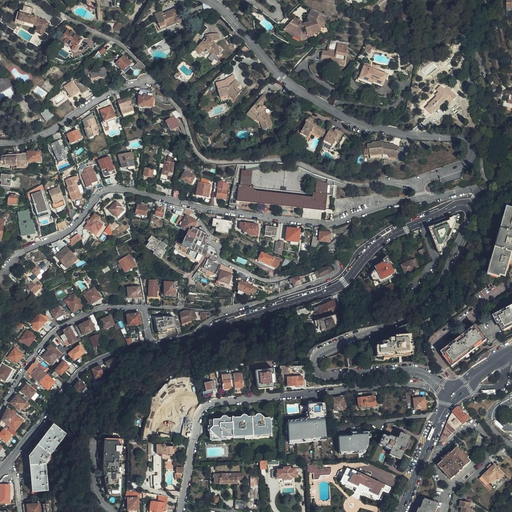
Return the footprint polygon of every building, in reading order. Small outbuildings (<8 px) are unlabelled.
[(23,12),(18,12),(17,18),(25,20),(25,22),(35,24),(39,26),(37,30),(37,32),(42,35),(44,34),(50,21),(43,18),(42,20),(38,18),(39,17),(37,16),(33,15),(34,7),(25,5),(23,12)] [(179,19),(178,18),(175,9),(165,13),(163,13),(162,11),(154,15),(157,24),(155,25),(158,31),(162,30),(160,27),(175,21),(176,24),(177,24),(178,24),(179,23),(180,22),(180,20),(180,19),(179,19)] [(244,12),(240,9),(236,14),(239,17),(244,12)] [(292,20),(285,28),(294,33),(293,35),(300,38),(300,41),(300,42),(308,39),(308,38),(312,37),(311,34),(320,31),(318,26),(322,25),(323,21),(326,23),(328,19),(311,10),(307,19),(308,23),(302,25),(297,22),(298,20),(294,18),(293,21),(292,20)] [(25,20),(17,18),(16,22),(34,27),(35,24),(25,22),(25,20)] [(175,21),(160,27),(162,30),(176,24),(175,21)] [(294,33),(285,28),(283,31),(289,34),(289,35),(300,41),(300,38),(293,35),(294,33)] [(83,38),(68,30),(67,31),(62,41),(76,49),(76,50),(77,50),(79,50),(79,49),(79,48),(79,47),(83,38)] [(219,48),(214,44),(213,44),(210,42),(211,40),(212,41),(216,40),(215,33),(207,34),(207,36),(205,36),(205,40),(201,44),(199,43),(195,48),(200,53),(202,51),(206,52),(207,51),(211,54),(213,53),(217,56),(220,52),(217,50),(219,48)] [(323,51),(322,55),(321,59),(331,62),(332,59),(338,60),(337,64),(343,65),(347,50),(345,50),(346,46),(338,44),(336,51),(328,49),(327,52),(323,51)] [(130,65),(130,64),(123,56),(114,64),(119,70),(122,72),(130,65)] [(384,85),(388,74),(370,67),(370,69),(363,66),(359,77),(374,82),(374,81),(384,85)] [(105,77),(103,68),(99,69),(98,69),(95,70),(94,69),(89,70),(89,68),(83,70),(84,75),(89,74),(91,79),(100,76),(101,78),(105,77)] [(142,76),(145,76),(145,75),(141,69),(136,70),(133,75),(138,79),(141,76),(142,76)] [(0,92),(10,86),(5,77),(0,79),(0,92)] [(70,98),(78,93),(71,82),(73,81),(71,78),(58,88),(59,90),(61,88),(61,89),(63,87),(64,89),(65,91),(68,95),(70,98)] [(226,80),(216,83),(218,91),(219,94),(229,91),(235,97),(244,87),(235,78),(232,81),(227,82),(226,80)] [(92,93),(93,94),(89,87),(79,94),(83,100),(92,93)] [(259,100),(264,105),(269,99),(264,94),(259,100)] [(151,98),(138,97),(137,106),(150,107),(151,103),(151,98)] [(134,114),(128,98),(117,103),(122,117),(134,114)] [(261,108),(264,105),(259,100),(249,111),(256,118),(255,119),(256,119),(260,123),(262,131),(269,129),(268,127),(272,126),(269,116),(264,112),(265,111),(261,108)] [(104,121),(114,117),(110,106),(99,111),(104,121)] [(53,118),(45,107),(39,111),(38,112),(46,122),(53,118)] [(425,109),(422,113),(426,117),(431,114),(425,109)] [(254,121),(256,119),(255,119),(256,118),(249,111),(246,114),(254,121)] [(179,127),(175,119),(179,117),(177,112),(172,114),(173,117),(165,120),(170,130),(179,127)] [(96,129),(92,117),(90,117),(83,122),(88,136),(97,133),(95,129),(96,129)] [(115,118),(114,117),(104,121),(104,122),(108,126),(115,123),(115,118)] [(339,135),(341,136),(342,132),(336,129),(334,132),(330,130),(329,132),(313,124),(315,120),(311,118),(308,123),(305,122),(300,132),(308,136),(311,131),(325,138),(325,139),(324,142),(333,146),(339,136),(339,135)] [(80,139),(76,130),(71,132),(70,129),(64,132),(69,144),(80,139)] [(49,144),(56,159),(64,156),(62,151),(60,148),(62,147),(59,139),(49,144)] [(398,154),(399,147),(392,146),(392,145),(381,142),(381,141),(375,142),(375,143),(366,144),(367,149),(368,149),(369,159),(383,158),(396,160),(397,153),(398,154)] [(64,156),(56,159),(57,163),(62,161),(61,160),(65,158),(63,155),(66,153),(64,149),(64,150),(62,147),(60,148),(62,151),(64,156)] [(41,152),(27,152),(27,153),(21,154),(15,154),(3,154),(2,154),(1,155),(1,156),(0,165),(5,165),(5,166),(9,166),(10,165),(17,165),(18,167),(27,167),(27,162),(39,162),(39,157),(41,157),(41,152)] [(133,161),(131,153),(117,155),(122,168),(126,167),(128,170),(134,169),(133,166),(132,161),(133,161)] [(98,164),(97,161),(100,160),(98,154),(91,157),(94,166),(98,164)] [(115,174),(108,157),(100,160),(97,161),(98,164),(102,175),(103,175),(103,176),(104,177),(105,177),(106,177),(115,174)] [(171,172),(173,163),(170,162),(171,158),(167,157),(167,159),(164,158),(161,174),(165,175),(166,174),(167,174),(168,172),(171,172)] [(324,211),(327,184),(323,183),(323,182),(308,176),(306,180),(315,183),(314,193),(312,194),(312,198),(254,191),(254,187),(250,187),(251,172),(262,169),(261,165),(247,169),(245,169),(245,170),(241,170),(240,185),(238,186),(236,201),(324,211)] [(81,174),(86,187),(91,185),(90,184),(95,182),(96,182),(90,166),(82,170),(83,173),(81,174)] [(151,178),(153,170),(144,168),(142,176),(151,178)] [(76,186),(74,178),(72,179),(71,176),(72,175),(73,175),(72,171),(63,174),(64,178),(65,178),(66,181),(64,182),(71,202),(76,200),(80,198),(79,194),(76,186)] [(194,178),(194,177),(184,171),(180,179),(192,186),(194,182),(193,181),(192,181),(194,178)] [(0,186),(9,188),(10,176),(0,174),(0,186)] [(226,199),(228,184),(223,183),(223,182),(218,181),(216,198),(226,199)] [(207,196),(208,187),(209,186),(198,183),(196,194),(206,197),(207,196)] [(63,201),(59,189),(49,191),(52,204),(51,204),(53,209),(63,206),(61,201),(63,201)] [(172,197),(179,199),(181,191),(173,189),(172,196),(172,197)] [(47,212),(41,192),(30,195),(36,215),(47,212)] [(16,206),(16,196),(8,195),(7,204),(16,206)] [(121,207),(116,203),(111,207),(108,210),(116,218),(122,211),(123,210),(121,209),(122,207),(121,206),(121,207)] [(145,216),(146,208),(141,207),(141,206),(137,205),(135,214),(145,216)] [(506,280),(511,255),(511,209),(507,208),(490,276),(506,280)] [(21,230),(32,228),(31,223),(30,224),(28,211),(18,213),(21,230)] [(124,213),(122,211),(116,218),(118,220),(124,213)] [(186,232),(188,233),(188,232),(190,233),(192,230),(196,222),(186,217),(185,217),(180,228),(186,232)] [(433,226),(432,224),(427,225),(428,226),(441,257),(442,257),(456,222),(454,217),(450,219),(450,220),(433,226)] [(101,226),(91,219),(84,228),(94,236),(101,226)] [(230,229),(231,222),(223,221),(212,219),(211,226),(215,227),(215,231),(227,233),(227,229),(230,229)] [(108,225),(109,226),(110,230),(118,225),(114,220),(108,225)] [(60,223),(56,225),(58,231),(62,229),(66,227),(64,221),(60,223)] [(256,236),(257,226),(239,223),(239,230),(243,231),(243,232),(247,233),(247,235),(256,236)] [(43,237),(56,232),(55,226),(41,231),(43,237)] [(275,236),(275,228),(265,227),(264,236),(270,237),(270,236),(275,236)] [(19,231),(20,237),(32,235),(33,235),(32,232),(32,228),(21,230),(19,231)] [(297,243),(298,230),(286,229),(285,241),(297,243)] [(188,233),(182,244),(181,244),(182,243),(176,240),(175,243),(176,244),(175,247),(177,248),(176,251),(179,252),(179,251),(188,256),(194,244),(198,233),(192,230),(190,233),(188,232),(188,233)] [(329,241),(330,233),(319,232),(318,241),(319,242),(327,242),(329,241)] [(194,244),(188,256),(199,262),(202,255),(203,255),(205,251),(216,256),(215,251),(212,249),(211,248),(207,246),(206,248),(203,246),(207,237),(198,233),(194,244)] [(74,245),(80,239),(76,236),(70,241),(74,245)] [(165,247),(161,244),(159,245),(157,243),(157,242),(151,237),(148,241),(149,242),(146,246),(158,258),(164,252),(162,251),(165,247)] [(61,243),(51,253),(55,258),(65,248),(61,243)] [(75,258),(65,248),(55,258),(67,270),(77,260),(75,258)] [(279,261),(261,253),(257,261),(275,269),(279,261)] [(135,267),(129,256),(118,262),(124,273),(135,267)] [(393,277),(391,274),(393,274),(391,270),(392,270),(385,256),(368,275),(372,283),(375,281),(376,282),(377,282),(379,284),(393,277)] [(219,264),(207,258),(203,267),(215,273),(219,264)] [(410,261),(400,266),(404,274),(405,273),(406,275),(414,271),(413,270),(414,269),(410,261)] [(30,271),(31,272),(34,275),(36,278),(41,273),(39,272),(45,266),(42,262),(38,266),(37,265),(35,267),(30,271)] [(328,267),(309,274),(312,281),(319,278),(331,272),(328,267)] [(108,268),(98,272),(101,277),(110,273),(108,268)] [(228,285),(231,275),(221,272),(218,281),(228,285)] [(302,285),(298,277),(290,279),(294,288),(302,285)] [(149,281),(148,288),(148,293),(148,297),(156,297),(156,291),(158,291),(158,289),(156,289),(156,285),(155,285),(155,281),(149,281)] [(40,291),(31,282),(25,287),(34,296),(40,291)] [(254,295),(257,289),(240,282),(237,285),(237,291),(238,292),(236,295),(241,298),(243,294),(247,296),(249,293),(254,295)] [(174,295),(174,283),(164,283),(164,295),(174,295)] [(140,298),(140,292),(142,292),(141,286),(139,286),(139,287),(127,289),(128,299),(140,298)] [(100,299),(93,289),(83,296),(90,305),(100,299)] [(83,306),(74,294),(64,301),(72,313),(83,306)] [(336,306),(333,301),(316,308),(318,312),(316,313),(317,317),(326,314),(325,312),(329,311),(329,310),(336,306)] [(337,310),(336,306),(329,310),(329,311),(325,312),(326,314),(337,310)] [(502,331),(511,325),(511,307),(493,318),(497,324),(498,323),(502,331)] [(63,315),(59,308),(50,312),(54,319),(63,315)] [(179,313),(181,324),(190,321),(196,319),(194,314),(192,314),(191,311),(186,311),(179,313)] [(54,319),(50,312),(44,315),(56,327),(59,324),(54,319)] [(140,324),(138,314),(126,316),(128,326),(140,324)] [(179,328),(176,314),(154,317),(157,334),(167,332),(166,330),(179,328)] [(37,330),(46,322),(39,315),(30,323),(37,330)] [(337,322),(336,315),(319,320),(322,331),(338,327),(337,322)] [(104,329),(113,325),(109,317),(100,321),(104,329)] [(79,326),(83,335),(94,330),(90,321),(79,326)] [(68,341),(71,345),(77,341),(75,338),(78,337),(72,326),(63,331),(64,334),(61,336),(65,342),(68,341)] [(79,326),(74,328),(79,337),(83,335),(79,326)] [(452,366),(485,340),(476,327),(442,353),(452,366)] [(28,346),(35,338),(26,332),(20,341),(28,346)] [(100,343),(98,337),(96,334),(85,340),(89,348),(100,343)] [(413,355),(412,336),(395,337),(395,339),(390,339),(390,342),(383,342),(383,345),(376,346),(376,356),(413,355)] [(51,341),(50,340),(47,344),(50,346),(47,349),(48,351),(47,353),(43,349),(39,355),(50,365),(56,358),(58,360),(61,357),(54,350),(56,347),(51,341)] [(57,348),(63,354),(67,351),(61,344),(57,348)] [(84,353),(80,346),(74,350),(68,355),(70,357),(71,357),(73,361),(84,353)] [(22,355),(14,349),(8,358),(16,364),(22,355)] [(115,360),(115,358),(106,363),(108,367),(117,363),(115,360)] [(46,375),(48,373),(35,360),(29,368),(27,372),(39,383),(46,375)] [(69,367),(64,362),(55,371),(60,376),(69,367)] [(0,378),(7,383),(13,373),(3,366),(0,370),(0,378)] [(100,366),(91,370),(92,373),(95,379),(104,375),(100,366)] [(275,386),(273,369),(255,371),(257,388),(275,386)] [(203,397),(213,394),(212,391),(215,390),(213,382),(212,382),(211,379),(215,379),(214,374),(209,375),(210,383),(203,384),(205,392),(202,393),(203,397)] [(229,375),(231,389),(234,388),(236,388),(236,389),(237,393),(242,393),(242,388),(241,374),(233,375),(233,374),(229,375)] [(54,382),(46,375),(39,383),(47,390),(54,382)] [(229,375),(221,376),(221,380),(219,380),(220,385),(222,385),(223,390),(231,389),(230,381),(229,375)] [(304,387),(303,376),(287,378),(288,389),(304,387)] [(79,382),(73,389),(80,395),(84,387),(79,382)] [(29,400),(35,393),(26,385),(23,387),(23,388),(20,392),(29,400)] [(193,393),(181,390),(180,398),(191,401),(193,393)] [(27,404),(28,403),(18,394),(10,404),(19,410),(21,408),(24,411),(29,405),(27,404)] [(344,409),(343,394),(340,395),(340,398),(333,399),(334,410),(344,409)] [(375,406),(374,397),(357,399),(358,407),(375,406)] [(425,407),(424,398),(413,399),(414,410),(420,409),(420,408),(425,407)] [(442,434),(447,438),(469,418),(466,415),(465,416),(462,412),(456,408),(453,412),(444,430),(442,434)] [(7,426),(14,415),(7,410),(2,421),(0,420),(0,425),(5,429),(7,426)] [(183,422),(184,417),(188,418),(189,411),(183,410),(181,417),(172,415),(171,420),(170,425),(184,428),(185,422),(183,422)] [(295,431),(297,431),(314,430),(312,410),(295,412),(295,416),(287,417),(288,432),(293,432),(295,431)] [(464,410),(462,412),(465,416),(466,415),(469,418),(471,417),(470,416),(464,410)] [(14,415),(7,426),(12,429),(14,431),(22,422),(14,415)] [(272,431),(272,420),(265,420),(265,418),(263,416),(260,418),(257,418),(249,419),(247,419),(244,416),(241,420),(229,421),(226,421),(224,418),(221,421),(215,421),(214,422),(215,424),(215,427),(212,427),(211,429),(211,435),(212,436),(220,436),(222,438),(226,437),(226,435),(239,434),(241,437),(246,436),(246,434),(259,433),(259,435),(263,435),(265,432),(272,431)] [(32,502),(49,500),(45,461),(65,435),(52,424),(48,431),(44,435),(32,451),(28,457),(30,478),(31,493),(32,502)] [(12,435),(5,429),(0,425),(0,433),(1,434),(0,434),(0,437),(6,443),(12,435)] [(410,437),(387,427),(379,444),(391,449),(389,454),(400,459),(410,437)] [(273,436),(272,431),(265,432),(263,435),(259,435),(259,433),(246,434),(246,436),(241,437),(239,434),(226,435),(226,437),(222,438),(220,436),(212,436),(213,440),(273,436)] [(351,434),(340,435),(340,439),(340,440),(341,447),(346,447),(346,449),(353,448),(352,442),(352,439),(351,434)] [(121,489),(121,462),(121,440),(105,439),(103,458),(103,469),(104,480),(109,495),(119,493),(119,490),(121,489)] [(156,454),(160,454),(165,454),(169,454),(169,451),(171,451),(171,445),(163,445),(163,444),(155,444),(156,454)] [(436,466),(449,480),(470,462),(457,447),(436,466)] [(160,455),(153,456),(154,471),(157,472),(157,476),(154,476),(154,478),(154,489),(161,489),(161,484),(160,456),(160,455)] [(278,460),(259,462),(259,470),(266,469),(266,466),(278,465),(278,460)] [(494,463),(492,465),(488,468),(479,477),(490,488),(493,485),(489,481),(494,477),(497,480),(505,474),(494,463)] [(307,466),(307,475),(313,474),(313,480),(319,480),(319,476),(323,475),(328,475),(332,472),(332,470),(318,470),(318,468),(316,468),(316,466),(307,466)] [(298,477),(297,472),(296,472),(296,468),(291,469),(290,467),(283,468),(283,469),(271,470),(272,477),(277,477),(277,478),(281,478),(283,478),(283,479),(293,479),(293,477),(298,477)] [(181,480),(182,473),(182,468),(176,468),(176,474),(174,474),(174,480),(181,480)] [(340,483),(357,491),(364,494),(363,495),(370,498),(371,498),(372,497),(378,500),(382,491),(387,493),(389,488),(378,483),(378,484),(360,476),(346,469),(345,471),(340,481),(340,483)] [(340,481),(345,471),(342,470),(339,471),(336,476),(338,480),(340,481)] [(243,480),(242,473),(233,473),(214,474),(214,484),(220,484),(237,483),(237,480),(243,480)] [(9,504),(9,486),(0,486),(0,503),(9,504)] [(141,493),(126,491),(124,498),(127,499),(127,511),(138,511),(138,498),(141,498),(141,493)] [(166,497),(158,496),(158,502),(151,502),(150,511),(154,511),(153,511),(162,511),(163,510),(166,510),(166,497)] [(242,511),(244,511),(245,503),(242,503),(242,500),(236,500),(234,508),(242,511)] [(435,511),(438,506),(423,500),(418,511),(435,511)] [(473,511),(474,510),(471,509),(472,504),(462,501),(460,507),(463,507),(461,511),(473,511)]
